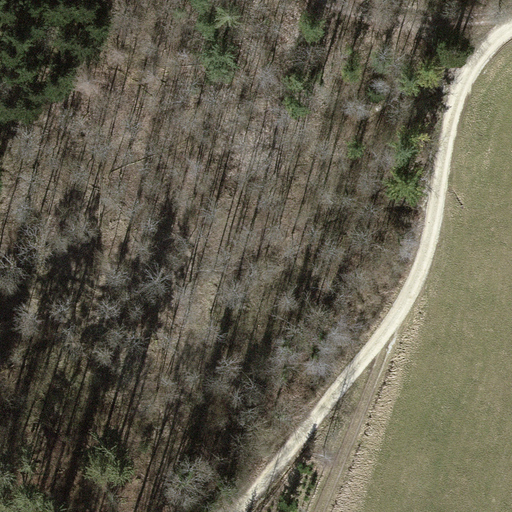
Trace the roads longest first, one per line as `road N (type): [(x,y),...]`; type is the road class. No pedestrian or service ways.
road 1 (track): [(511,23),(468,68),(431,237),(408,293),(229,511)]
road 2 (track): [(320,511),(385,355),(392,319)]
road 3 (track): [(468,68),(321,0)]
